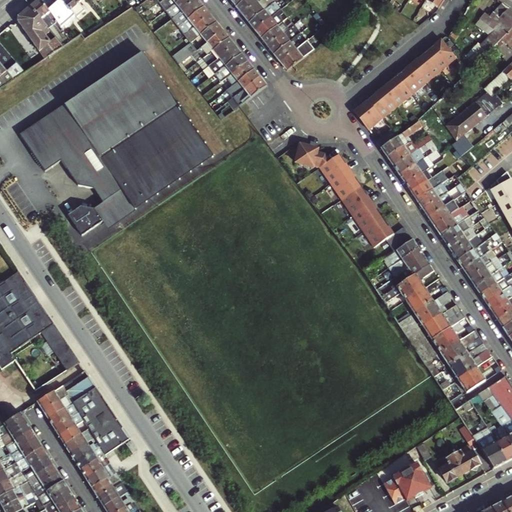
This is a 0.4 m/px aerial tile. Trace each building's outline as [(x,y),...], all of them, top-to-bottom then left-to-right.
[(60,27),(54,19),(48,11),(40,0),(39,0),(30,8),(48,29),(51,27),(61,39),(59,41),(63,47),(71,41),(60,27)] [(81,0),(60,0),(48,11),(54,19),(60,27),(75,15),(77,17),(85,10),(79,3),(81,0)] [(175,5),(181,0),(165,0),(164,1),(160,4),(166,12),(169,10),(166,7),(173,2),(175,5)] [(182,12),(197,0),(181,0),(175,5),(169,10),(166,12),(172,20),(175,18),(182,12)] [(204,7),(198,0),(197,0),(182,12),(175,18),(172,20),(175,23),(179,28),(188,20),(204,7)] [(245,0),(236,7),(243,15),(258,3),(261,0),(245,0)] [(261,0),(258,3),(243,15),(249,23),(264,10),(275,2),(272,0),(261,0)] [(444,0),(426,0),(426,1),(439,9),(444,0)] [(249,23),(255,31),(271,18),(277,13),(281,10),(275,2),(264,10),(249,23)] [(500,42),(503,38),(511,29),(511,10),(502,5),(491,17),(487,14),(483,18),(497,31),(483,46),(481,43),(466,57),(474,67),(495,46),(500,42)] [(210,15),(204,7),(188,20),(179,28),(185,36),(210,15)] [(63,47),(59,41),(48,29),(30,8),(18,18),(18,22),(26,31),(25,34),(29,38),(32,38),(48,57),(63,47)] [(277,13),(271,18),(277,26),(283,21),(277,13)] [(191,43),(217,23),(210,15),(185,36),(191,43)] [(271,18),(255,31),(261,38),(277,26),(271,18)] [(261,38),(268,46),(293,25),(287,18),(283,21),(277,26),(261,38)] [(223,31),(217,23),(191,43),(197,52),(201,49),(198,46),(204,41),(207,44),(223,31)] [(293,25),(268,46),(274,54),(300,33),(293,25)] [(511,46),(511,29),(503,38),(506,40),(508,43),(511,46)] [(229,39),(223,31),(207,44),(201,49),(197,52),(191,43),(173,58),(179,66),(192,56),(198,64),(203,60),(229,39)] [(274,54),(280,62),(296,49),(300,45),(302,44),(306,40),(300,33),(274,54)] [(500,42),(495,46),(500,51),(508,43),(506,40),(503,38),(500,42)] [(235,47),(229,39),(203,60),(209,67),(212,65),(219,59),(235,47)] [(296,49),(280,62),(287,70),(314,50),(306,40),(302,44),(300,45),(296,49)] [(442,40),(427,52),(442,71),(458,58),(442,40)] [(215,75),(242,55),(235,47),(219,59),(212,65),(209,67),(215,75)] [(442,71),(427,52),(419,59),(413,64),(428,82),(442,71)] [(22,136),(46,173),(62,162),(67,169),(75,170),(73,178),(81,179),(79,187),(99,190),(107,202),(95,210),(82,207),(69,216),(83,236),(104,222),(132,203),(135,209),(136,210),(137,209),(136,208),(146,201),(147,203),(148,202),(147,200),(157,194),(158,195),(159,195),(158,193),(168,186),(169,188),(170,187),(169,185),(179,179),(181,180),(182,180),(180,178),(190,171),(192,173),(193,172),(191,171),(201,164),(203,165),(204,165),(203,163),(212,157),(213,158),(214,157),(206,144),(207,143),(207,142),(205,143),(198,133),(200,132),(199,131),(198,132),(191,122),(192,121),(192,120),(190,121),(181,108),(182,106),(182,105),(180,106),(179,105),(181,103),(180,102),(178,104),(169,90),(171,89),(170,88),(168,89),(161,79),(163,78),(162,77),(161,78),(154,68),(156,67),(155,65),(153,67),(144,54),(143,54),(144,56),(135,63),(134,61),(133,62),(134,63),(124,70),(122,68),(121,69),(122,71),(112,78),(111,76),(110,77),(111,78),(101,85),(100,83),(99,84),(100,86),(90,93),(89,91),(88,92),(89,93),(79,100),(78,98),(77,99),(78,101),(68,108),(67,106),(65,107),(66,109),(58,114),(57,113),(56,113),(57,115),(49,120),(48,119),(47,119),(48,121),(40,127),(39,125),(38,126),(39,127),(31,133),(30,131),(29,132),(30,133),(24,137),(23,136),(22,136)] [(232,75),(247,62),(242,55),(215,75),(221,83),(227,78),(232,75)] [(511,61),(500,73),(510,82),(511,80),(511,61)] [(238,82),(254,70),(247,62),(232,75),(227,78),(233,86),(238,82)] [(0,89),(14,80),(0,63),(0,89)] [(406,70),(397,76),(413,95),(428,82),(413,64),(406,70)] [(244,90),(260,77),(254,70),(238,82),(233,86),(227,91),(234,99),(238,95),(236,92),(242,87),(244,90)] [(492,97),(495,93),(510,82),(500,73),(485,89),(492,97)] [(413,95),(397,76),(390,83),(383,89),(399,107),(413,95)] [(267,86),(260,77),(244,90),(238,95),(234,99),(240,108),(264,89),(267,86)] [(376,95),(368,101),(384,119),(399,107),(383,89),(376,95)] [(499,108),(504,104),(495,93),(492,97),(491,97),(499,108)] [(384,119),(368,101),(357,109),(359,112),(365,123),(370,130),(384,119)] [(457,142),(464,136),(487,118),(476,104),(447,127),(457,142)] [(365,123),(357,109),(354,112),(370,130),(365,123)] [(382,148),(388,158),(410,143),(407,138),(423,127),(419,122),(399,136),(382,148)] [(393,129),(377,140),(382,148),(399,136),(393,129)] [(461,157),(473,148),(464,136),(457,142),(453,145),(461,157)] [(410,143),(388,158),(394,166),(428,143),(432,140),(430,138),(425,141),(424,140),(413,147),(410,143)] [(394,166),(400,175),(422,161),(419,157),(431,149),(434,153),(438,150),(432,140),(428,143),(394,166)] [(480,182),(511,157),(511,152),(505,143),(470,170),(480,182)] [(300,147),(297,165),(321,170),(330,163),(325,156),(314,153),(315,150),(300,147)] [(330,163),(321,170),(332,186),(351,172),(340,156),(337,159),(330,163)] [(422,161),(400,175),(406,184),(428,170),(422,161)] [(448,179),(450,178),(455,175),(450,167),(443,171),(448,179)] [(406,184),(412,192),(433,178),(432,175),(434,173),(430,168),(428,170),(406,184)] [(351,172),(332,186),(342,202),(362,188),(351,172)] [(492,192),(511,227),(511,180),(507,173),(497,181),(500,187),(492,192)] [(450,178),(456,187),(461,183),(460,182),(458,179),(455,175),(450,178)] [(417,201),(439,186),(433,178),(412,192),(417,201)] [(456,187),(461,195),(467,192),(461,183),(456,187)] [(417,201),(423,209),(445,194),(439,186),(417,201)] [(362,188),(342,202),(353,218),(373,204),(362,188)] [(429,217),(450,203),(445,194),(423,209),(429,217)] [(429,217),(434,226),(451,215),(460,209),(454,200),(450,203),(429,217)] [(104,222),(109,230),(137,211),(136,210),(135,209),(132,203),(104,222)] [(373,204),(353,218),(364,233),(383,220),(373,204)] [(441,235),(465,219),(469,216),(463,207),(460,209),(451,215),(434,226),(441,235)] [(483,231),(490,226),(485,218),(478,223),(483,231)] [(441,235),(447,244),(470,228),(465,219),(441,235)] [(383,220),(364,233),(375,249),(387,241),(395,236),(383,220)] [(395,253),(401,248),(397,243),(409,234),(405,228),(395,236),(387,241),(395,253)] [(452,252),(472,239),(476,236),(470,228),(447,244),(452,252)] [(401,248),(413,240),(409,234),(397,243),(401,248)] [(496,247),(501,243),(495,234),(490,238),(496,247)] [(476,236),(472,239),(452,252),(458,261),(474,249),(479,246),(481,244),(476,236)] [(390,256),(396,264),(419,249),(413,240),(401,248),(395,253),(390,256)] [(479,246),(474,249),(458,261),(463,269),(480,258),(484,255),(487,253),(481,244),(479,246)] [(419,249),(396,264),(390,268),(396,277),(425,257),(419,249)] [(508,264),(511,261),(511,258),(507,252),(502,255),(508,264)] [(484,255),(480,258),(463,269),(469,278),(492,262),(495,260),(492,256),(487,259),(484,255)] [(430,265),(425,257),(396,277),(401,284),(406,281),(430,265)] [(495,260),(492,262),(469,278),(475,286),(498,270),(499,270),(501,269),(495,260)] [(435,271),(430,265),(406,281),(415,294),(425,287),(423,285),(426,283),(424,279),(435,271)] [(365,273),(370,280),(377,276),(373,271),(370,273),(368,270),(365,273)] [(481,295),(505,279),(499,270),(498,270),(475,286),(481,295)] [(0,367),(1,370),(16,360),(11,353),(41,332),(67,370),(79,362),(18,272),(0,283),(0,367)] [(511,273),(505,279),(481,295),(486,303),(511,287),(508,283),(511,280),(511,273)] [(377,290),(383,286),(377,276),(370,280),(377,290)] [(415,294),(406,281),(401,284),(388,293),(381,297),(383,300),(387,298),(389,301),(401,293),(406,300),(415,294)] [(388,293),(383,286),(377,290),(381,297),(388,293)] [(425,287),(415,294),(424,308),(434,301),(425,287)] [(486,303),(492,312),(511,298),(511,289),(511,287),(486,303)] [(444,295),(437,300),(441,306),(453,298),(449,292),(444,295)] [(424,308),(415,294),(406,300),(415,314),(424,308)] [(511,298),(492,312),(498,320),(511,310),(511,298)] [(434,301),(424,308),(433,321),(443,314),(434,301)] [(432,340),(441,334),(451,327),(466,317),(457,304),(443,314),(433,321),(424,327),(432,340)] [(415,314),(424,327),(433,321),(424,308),(415,314)] [(503,328),(511,322),(511,310),(498,320),(503,328)] [(398,322),(399,325),(408,319),(411,317),(409,315),(398,322)] [(408,338),(420,330),(417,326),(414,329),(408,319),(399,325),(408,338)] [(451,327),(441,334),(450,347),(475,331),(468,320),(456,327),(461,334),(457,337),(451,327)] [(510,337),(511,335),(511,322),(503,328),(510,337)] [(420,330),(408,338),(409,340),(416,335),(424,346),(428,343),(420,330)] [(450,347),(459,360),(484,343),(475,331),(450,347)] [(450,347),(441,334),(432,340),(441,353),(450,347)] [(409,340),(416,351),(424,346),(416,335),(409,340)] [(424,346),(416,351),(417,352),(424,348),(432,360),(437,356),(428,343),(424,346)] [(477,367),(493,357),(484,343),(459,360),(468,374),(477,367)] [(459,360),(450,347),(441,353),(450,366),(459,360)] [(424,348),(417,352),(425,364),(430,361),(432,360),(424,348)] [(459,379),(468,374),(459,360),(450,366),(459,379)] [(439,374),(430,361),(425,364),(434,377),(439,374)] [(459,379),(467,393),(486,380),(477,367),(468,374),(459,379)] [(105,455),(130,439),(85,371),(63,386),(68,395),(71,399),(73,404),(79,412),(84,421),(89,429),(95,438),(100,447),(105,455)] [(511,385),(506,376),(488,388),(511,424),(511,385)] [(60,388),(55,391),(38,403),(43,412),(60,400),(68,395),(63,386),(60,388)] [(511,424),(488,388),(481,393),(478,395),(500,428),(505,438),(511,448),(511,424)] [(450,402),(452,405),(463,397),(462,394),(450,402)] [(63,404),(60,400),(43,412),(48,420),(66,409),(70,405),(73,404),(71,399),(63,404)] [(469,401),(463,405),(467,411),(473,407),(469,401)] [(70,405),(66,409),(48,420),(54,428),(71,417),(76,414),(79,412),(73,404),(70,405)] [(0,426),(10,420),(3,409),(0,411),(0,426)] [(79,412),(76,414),(81,423),(84,421),(79,412)] [(4,436),(9,433),(26,421),(21,413),(10,420),(0,426),(0,436),(1,438),(4,436)] [(71,417),(76,426),(81,423),(76,414),(71,417)] [(59,437),(76,426),(71,417),(54,428),(59,437)] [(6,446),(14,440),(32,430),(26,421),(9,433),(4,436),(1,438),(3,441),(6,446)] [(84,421),(81,423),(86,431),(89,429),(84,421)] [(76,426),(82,434),(86,431),(81,423),(76,426)] [(472,436),(474,439),(494,469),(506,463),(488,430),(483,423),(477,427),(478,429),(476,430),(478,434),(472,436)] [(64,445),(82,434),(76,426),(59,437),(64,445)] [(472,436),(466,426),(458,431),(466,444),(474,439),(472,436)] [(493,427),(488,430),(506,463),(511,459),(511,448),(505,438),(500,440),(493,427)] [(89,429),(86,431),(92,440),(95,438),(89,429)] [(32,430),(14,440),(6,446),(8,449),(11,454),(37,438),(32,430)] [(92,440),(86,431),(82,434),(87,443),(92,440)] [(87,443),(82,434),(64,445),(70,454),(87,443)] [(37,438),(11,454),(16,462),(42,447),(37,438)] [(90,447),(87,443),(70,454),(75,462),(100,447),(95,438),(92,440),(94,444),(90,447)] [(138,450),(131,440),(126,444),(132,454),(138,450)] [(424,444),(417,448),(424,461),(431,457),(424,444)] [(6,446),(2,449),(7,457),(11,454),(6,446)] [(459,453),(453,456),(463,474),(479,465),(472,453),(471,452),(468,446),(458,451),(459,453)] [(26,469),(31,466),(48,456),(42,447),(16,462),(17,464),(21,471),(22,472),(26,469)] [(105,455),(100,447),(75,462),(81,471),(105,455)] [(16,462),(11,454),(7,457),(13,466),(17,464),(16,462)] [(105,455),(81,471),(86,480),(111,464),(105,455)] [(31,466),(36,475),(53,464),(48,456),(31,466)] [(446,458),(437,463),(440,470),(440,471),(447,483),(463,474),(453,456),(447,460),(446,458)] [(0,473),(13,466),(7,457),(0,460),(0,473)] [(21,471),(17,464),(13,466),(17,473),(21,471)] [(53,464),(36,475),(41,483),(58,472),(53,464)] [(116,472),(111,464),(86,480),(92,489),(107,478),(113,475),(116,472)] [(423,492),(431,487),(417,464),(393,477),(394,479),(384,485),(396,505),(405,499),(407,501),(414,497),(415,499),(424,494),(423,492)] [(0,485),(19,475),(23,473),(22,472),(21,471),(17,473),(13,466),(0,473),(0,485)] [(37,497),(47,491),(64,481),(58,472),(41,483),(36,486),(33,489),(34,491),(37,497)] [(107,478),(92,489),(98,499),(114,488),(119,485),(122,482),(116,472),(113,475),(116,480),(111,484),(107,478)] [(25,477),(23,473),(19,475),(23,482),(27,480),(25,477)] [(19,475),(0,485),(0,498),(20,487),(25,484),(23,482),(19,475)] [(36,475),(31,478),(36,486),(41,483),(36,475)] [(107,478),(111,484),(116,480),(113,475),(107,478)] [(28,482),(33,489),(36,486),(31,478),(27,480),(28,482)] [(40,501),(43,506),(70,490),(64,481),(47,491),(37,497),(40,500),(40,501)] [(33,489),(28,482),(25,484),(30,494),(34,491),(33,489)] [(117,493),(114,488),(98,499),(104,508),(119,497),(125,494),(128,492),(122,482),(119,485),(122,490),(117,493)] [(30,494),(25,484),(20,487),(25,496),(30,494)] [(25,496),(20,487),(0,498),(0,502),(3,508),(25,496)] [(70,490),(43,506),(45,509),(47,511),(54,511),(75,499),(70,490)] [(37,497),(34,491),(30,494),(36,503),(40,500),(37,497)] [(123,503),(119,497),(104,508),(106,511),(118,511),(134,502),(128,492),(125,494),(128,499),(123,503)] [(30,506),(36,503),(30,494),(25,496),(30,506)] [(128,499),(125,494),(119,497),(123,503),(128,499)] [(18,511),(30,506),(25,496),(3,508),(5,511),(18,511)] [(76,511),(82,509),(75,499),(54,511),(76,511)] [(36,503),(41,511),(45,509),(40,501),(40,500),(36,503)] [(138,511),(140,511),(134,502),(118,511),(138,511)] [(509,511),(504,502),(493,508),(495,511),(509,511)]
